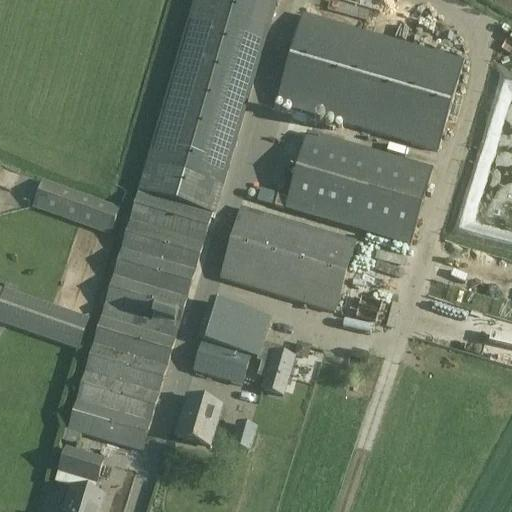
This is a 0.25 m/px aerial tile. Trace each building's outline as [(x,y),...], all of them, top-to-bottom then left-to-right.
[(278,107),(439,156),(465,66),(304,17),(278,107)] [(308,136),(286,212),(408,247),(430,171),(308,136)] [(149,162),(139,195),(211,217),(216,218),(226,185),(149,162)] [(43,184),(32,212),(108,239),(118,211),(43,184)] [(211,217),(139,195),(137,195),(68,434),(141,454),(211,217)] [(355,245),(240,210),(219,280),(333,315),(355,245)] [(0,324),(77,351),(88,321),(4,292),(0,304),(0,324)] [(214,304),(202,343),(253,359),(265,319),(214,304)] [(258,360),(257,362),(262,364),(258,378),(265,380),(262,390),(261,393),(280,399),(284,400),(296,360),(294,359),(282,355),(283,350),(265,345),(263,344),(258,359),(258,360)] [(201,347),(193,374),(242,388),(249,361),(201,347)] [(220,408),(186,399),(174,438),(208,448),(220,408)] [(250,455),(258,430),(236,423),(229,448),(250,455)] [(96,511),(101,498),(94,496),(105,461),(65,448),(54,484),(69,489),(63,511),(64,511),(96,511)]
